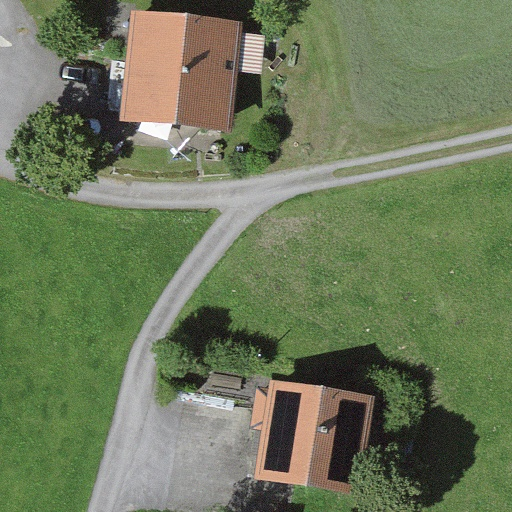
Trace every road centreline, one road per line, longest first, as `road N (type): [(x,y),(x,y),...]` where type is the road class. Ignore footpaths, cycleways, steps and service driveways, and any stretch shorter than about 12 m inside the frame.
road 1 (track): [(103,511),(154,336),(194,268),(266,193)]
road 2 (track): [(0,164),(89,187),(180,197),(266,193)]
road 3 (track): [(266,193),(511,138)]
